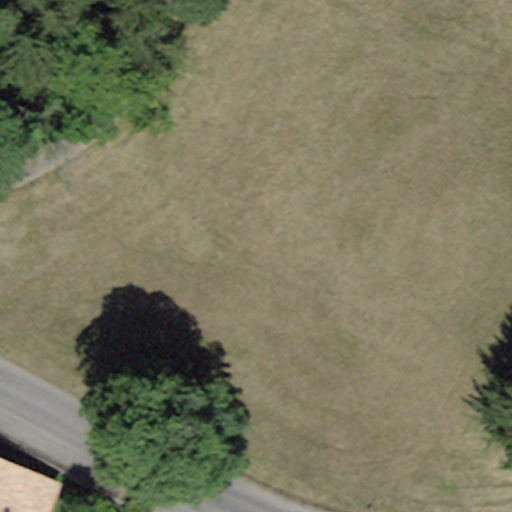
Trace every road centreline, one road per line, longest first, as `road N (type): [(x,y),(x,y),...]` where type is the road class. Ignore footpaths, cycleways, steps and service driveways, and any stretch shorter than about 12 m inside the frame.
road 1 (residential): [(252,511),(0,378)]
road 2 (track): [(0,181),(89,85),(146,0)]
